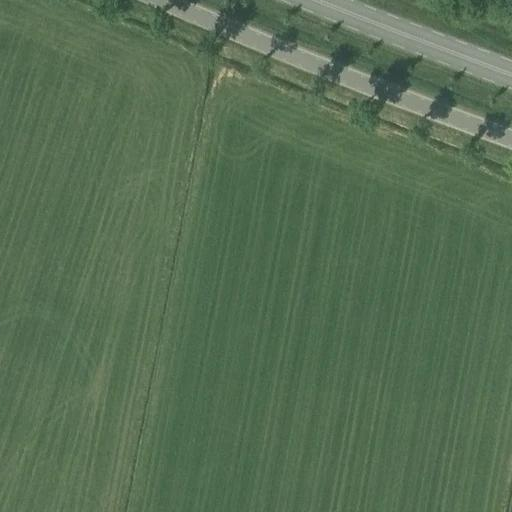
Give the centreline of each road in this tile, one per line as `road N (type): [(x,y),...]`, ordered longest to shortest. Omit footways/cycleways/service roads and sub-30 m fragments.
road 1 (unclassified): [(511,134),(171,0)]
road 2 (primary): [(511,70),(324,0)]
